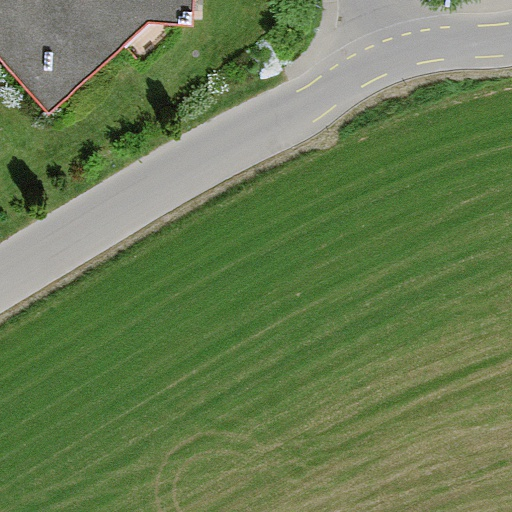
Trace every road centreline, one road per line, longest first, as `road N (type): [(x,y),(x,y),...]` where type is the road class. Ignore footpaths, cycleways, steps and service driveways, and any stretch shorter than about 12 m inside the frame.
road 1 (unclassified): [(391,57),(0,279)]
road 2 (unclassified): [(511,41),(391,57)]
